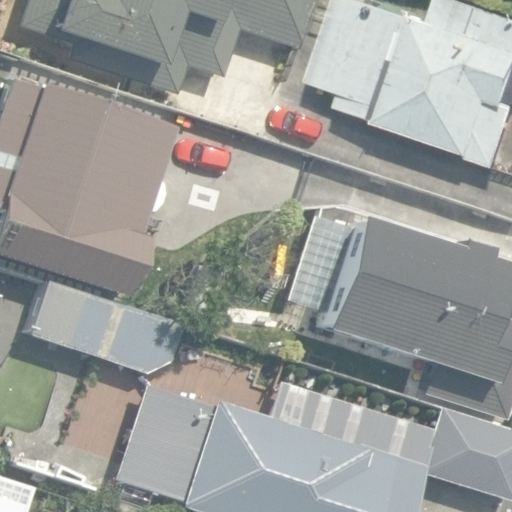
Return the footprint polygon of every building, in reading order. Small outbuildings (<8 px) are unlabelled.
[(61,60),(169,96),(179,66),(214,78),(230,31),(292,50),(306,0),(19,0),(11,26),(65,45),(61,60)] [(471,162),(498,171),(511,129),(511,21),(448,0),(443,0),(435,26),(414,20),(411,12),(395,7),(387,12),(356,1),(355,0),(310,0),(306,13),(333,24),(314,89),(345,99),(342,113),(472,158),(471,162)] [(0,260),(122,299),(144,239),(133,236),(140,213),(145,210),(149,206),(151,200),(152,194),(151,188),(148,183),(165,129),(31,85),(30,89),(0,79),(0,80),(0,260)] [(477,249),(351,212),(346,229),(305,216),(279,302),(318,314),(312,333),(422,366),(416,394),(498,420),(511,376),(511,307),(511,308),(511,305),(511,269),(476,258),(477,249)] [(20,334),(165,383),(183,328),(37,279),(33,290),(10,282),(0,311),(0,323),(21,330),(20,334)] [(408,511),(436,431),(273,377),(261,411),(204,392),(199,407),(141,388),(111,480),(177,502),(175,510),(180,511),(408,511)] [(0,511),(16,511),(25,486),(0,478),(0,511)]
